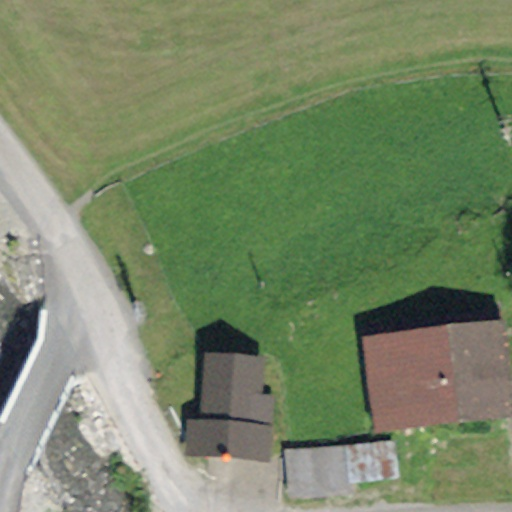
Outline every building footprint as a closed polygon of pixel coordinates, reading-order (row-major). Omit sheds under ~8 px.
[(149,250),(108,268),(128,313),(169,294),(149,250)] [(511,409),(506,336),(366,347),(373,436),(511,425),(511,409)] [(185,462),(272,467),(275,399),(262,398),(264,363),(206,360),(202,424),(187,423),(185,462)] [(395,446),(345,450),(348,488),(398,484),(395,446)] [(345,450),(283,455),(287,502),(349,498),(348,488),(345,450)]
